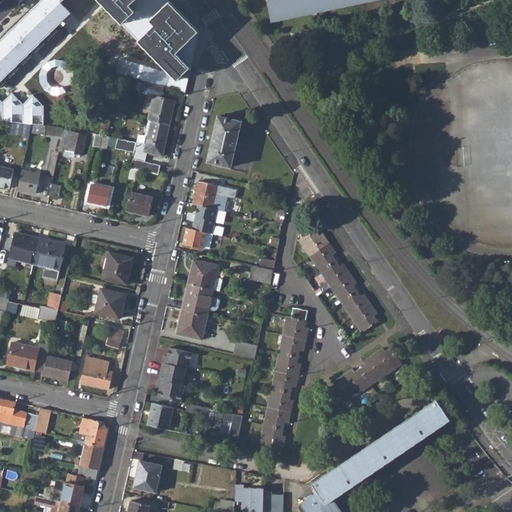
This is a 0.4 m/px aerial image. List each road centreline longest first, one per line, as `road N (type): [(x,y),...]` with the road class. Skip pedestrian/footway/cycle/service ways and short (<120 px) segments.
road 1 (residential): [(501,441),(318,178)]
road 2 (residential): [(226,40),(208,57),(162,244)]
road 3 (residential): [(318,178),(304,184),(284,264),(327,327),(329,349)]
road 4 (residential): [(162,244),(124,413)]
road 5 (residential): [(0,206),(162,244)]
road 6 (residential): [(318,178),(226,40)]
road 7 (residential): [(0,385),(124,413)]
